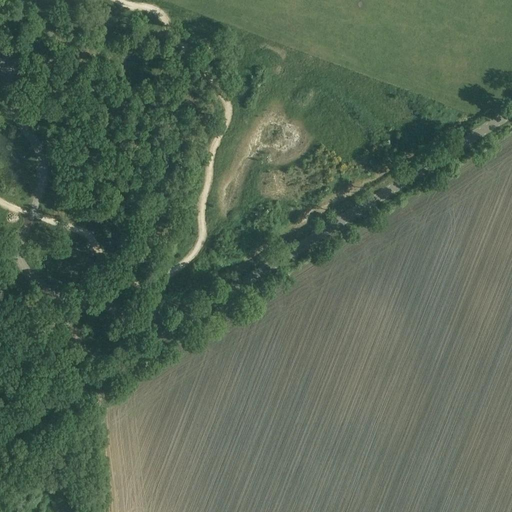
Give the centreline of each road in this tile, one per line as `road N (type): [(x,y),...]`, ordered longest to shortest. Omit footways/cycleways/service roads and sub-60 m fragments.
road 1 (unclassified): [(0,438),(511,111)]
road 2 (track): [(119,0),(159,11),(174,43),(228,103),(227,126),(207,167),(199,239),(156,281),(133,285),(118,282),(90,233),(0,202)]
